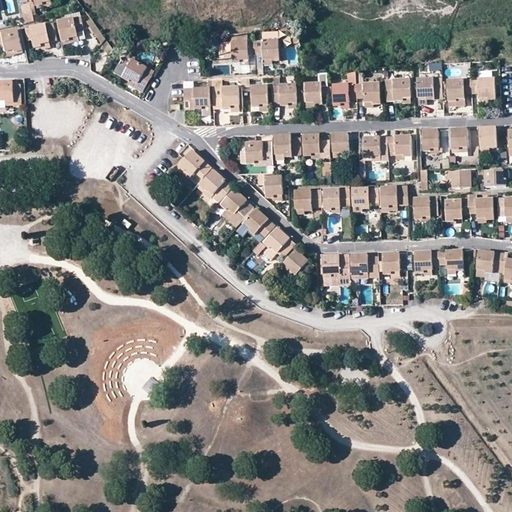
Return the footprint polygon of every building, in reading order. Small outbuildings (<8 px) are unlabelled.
[(29,27),(36,25),(34,15),(26,17),(29,27)] [(85,31),(83,18),(59,22),(64,42),(71,40),(70,38),(79,36),(79,32),(85,31)] [(43,44),(51,43),(47,25),(31,28),(35,48),(43,47),(43,44)] [(0,46),(5,46),(6,52),(15,51),(15,53),(23,51),(23,54),(27,53),(22,30),(3,34),(3,36),(0,36),(0,46)] [(64,42),(64,45),(80,41),(79,36),(70,38),(71,40),(64,42)] [(249,36),(234,36),(234,43),(234,52),(235,63),(242,63),(243,61),(251,61),(251,55),(258,55),(257,43),(250,43),(249,36)] [(213,38),(201,39),(201,46),(214,45),(213,38)] [(283,61),(282,41),(257,43),(258,55),(266,55),(267,59),(276,59),(276,61),(283,61)] [(234,52),(234,43),(225,43),(222,47),(222,53),(234,52)] [(234,52),(222,53),(222,64),(235,63),(234,52)] [(124,78),(133,64),(131,63),(122,66),(120,65),(115,73),(124,78)] [(153,76),(133,64),(124,78),(131,82),(133,80),(140,84),(146,87),(153,76)] [(259,76),(267,76),(267,65),(259,66),(259,76)] [(418,78),(419,96),(428,96),(428,98),(444,97),(443,77),(418,78)] [(131,82),(130,85),(137,89),(140,84),(133,80),(131,82)] [(467,98),(467,95),(474,94),(473,80),(450,81),(450,101),(458,101),(458,99),(467,98)] [(481,94),(481,97),(490,97),(490,99),(498,99),(497,80),(473,80),(474,94),(481,94)] [(0,82),(0,101),(6,101),(6,103),(15,103),(14,82),(0,82)] [(217,110),(233,109),(233,106),(242,107),(242,89),(225,90),(225,82),(215,82),(217,110)] [(390,103),(406,102),(406,100),(415,100),(414,82),(389,82),(390,103)] [(308,86),(309,104),(318,103),(318,105),(326,105),(326,102),(331,101),(331,89),(325,89),(325,85),(308,86)] [(361,100),(368,99),(368,103),(377,103),(377,106),(385,105),(384,85),(367,86),(367,87),(360,87),(361,100)] [(284,107),(291,107),(291,104),(300,104),(300,86),(282,87),(282,89),(275,89),(276,105),(284,105),(284,107)] [(345,107),(345,105),(353,104),(353,103),(361,103),(361,100),(360,87),(352,88),(352,86),(336,87),(337,108),(345,107)] [(263,108),(263,105),(271,105),(271,88),(254,89),(255,108),(263,108)] [(187,111),(205,110),(205,108),(213,108),(212,90),(187,91),(187,111)] [(484,130),(485,148),(493,147),(494,149),(501,149),(500,129),(484,130)] [(463,151),(464,148),(472,148),(471,131),(455,131),(456,150),(463,151)] [(434,152),(434,150),(443,149),(442,132),(427,132),(427,152),(434,152)] [(352,135),(335,136),(336,153),(345,153),(345,155),(352,155),(352,135)] [(315,156),(316,154),(324,154),(323,136),(306,137),(307,156),(315,156)] [(324,154),(324,158),(334,157),(333,136),(323,136),(324,154)] [(294,137),(278,138),(279,156),(286,156),(287,157),(295,157),(295,139),(294,137)] [(416,157),(415,137),(391,138),(392,158),(400,158),(400,155),(408,155),(408,157),(416,157)] [(375,159),(376,156),(384,156),(384,158),(392,158),(391,138),(367,140),(368,159),(375,159)] [(295,157),(305,156),(304,139),(295,139),(295,157)] [(250,165),(258,164),(258,162),(266,162),(266,144),(249,144),(250,165)] [(193,174),(195,172),(202,178),(212,167),(193,149),(179,164),(185,169),(187,168),(193,174)] [(210,196),(212,195),(214,193),(221,200),(233,187),(226,181),(227,180),(212,167),(202,178),(199,181),(205,188),(204,190),(210,196)] [(190,177),(193,174),(187,168),(185,169),(184,171),(190,177)] [(510,180),(507,180),(507,172),(489,173),(490,189),(510,189),(510,180)] [(444,181),(444,173),(430,173),(430,181),(444,181)] [(458,181),(458,189),(476,189),(475,173),(456,174),(456,181),(458,181)] [(270,199),(278,199),(278,196),(286,196),(284,179),(268,179),(268,177),(262,177),(263,186),(269,185),(270,199)] [(220,202),(228,208),(230,206),(236,212),(248,199),(234,186),(233,187),(221,200),(220,202)] [(394,209),(393,207),(402,207),(413,207),(412,188),(385,189),(386,209),(394,209)] [(366,210),(374,211),(374,208),(384,207),(383,189),(373,190),(357,190),(357,193),(354,193),(354,208),(357,208),(366,208),(366,210)] [(336,212),(336,209),(344,209),(344,214),(354,214),(354,208),(354,193),(354,190),(327,192),(328,212),(336,212)] [(316,213),(316,209),(325,208),(325,192),(299,193),(300,210),(308,210),(308,213),(316,213)] [(220,202),(221,200),(214,193),(212,195),(220,202)] [(427,217),(436,217),(435,207),(443,207),(442,198),(435,198),(435,200),(419,201),(420,220),(428,219),(427,217)] [(481,202),(474,202),(475,216),(482,216),(482,220),(490,219),(491,221),(499,221),(498,201),(481,202)] [(467,221),(467,216),(466,202),(450,203),(451,223),(457,223),(458,220),(467,221)] [(474,202),(466,202),(467,216),(475,216),(474,202)] [(233,216),(236,212),(230,206),(228,208),(227,210),(233,216)] [(255,232),(259,228),(261,230),(257,234),(256,235),(260,240),(261,240),(275,224),(268,218),(269,217),(257,207),(245,220),(251,225),(250,227),(255,232)] [(443,207),(435,207),(436,217),(443,217),(443,207)] [(237,229),(243,234),(250,227),(251,225),(245,220),(237,229)] [(265,241),(269,246),(265,250),(272,257),(278,250),(283,255),(292,244),(288,239),(290,237),(278,226),(265,241)] [(265,243),(261,240),(260,240),(253,249),(258,252),(265,243)] [(288,268),(290,267),(297,272),(299,271),(308,259),(297,249),(283,263),(288,268)] [(442,264),(449,264),(449,267),(458,267),(458,269),(465,269),(464,249),(441,250),(442,264)] [(433,268),(434,262),(437,262),(437,267),(441,267),(442,264),(441,250),(433,250),(417,251),(418,271),(425,271),(425,269),(433,268)] [(501,270),(504,254),(480,252),(478,276),(486,277),(486,273),(494,274),(494,269),(501,270)] [(392,273),(393,271),(401,270),(401,253),(385,253),(385,263),(380,263),(380,271),(385,271),(385,273),(392,273)] [(362,274),(363,271),(370,271),(371,277),(371,280),(380,280),(380,277),(380,271),(380,263),(380,258),(370,259),(369,254),(350,255),(351,272),(351,274),(362,274)] [(333,275),(333,272),(351,272),(350,255),(324,256),(325,276),(333,275)] [(299,271),(305,275),(314,264),(308,259),(299,271)] [(290,267),(288,268),(283,263),(280,267),(292,279),(297,272),(290,267)] [(333,278),(341,278),(342,284),(352,284),(352,278),(351,274),(351,272),(333,272),(333,275),(333,278)]
